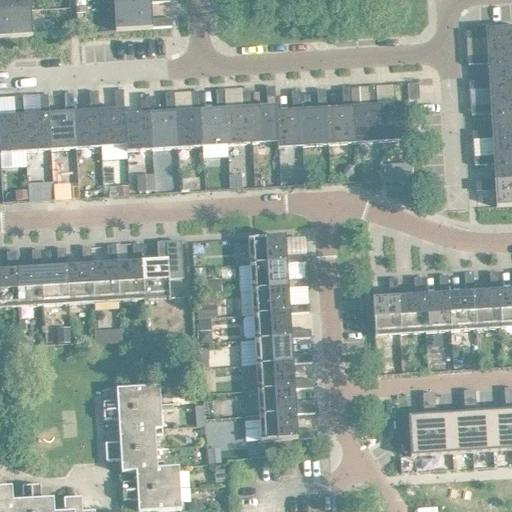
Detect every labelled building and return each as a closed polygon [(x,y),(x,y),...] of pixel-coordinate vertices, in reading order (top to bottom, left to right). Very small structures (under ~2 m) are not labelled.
[(0,0),(0,11),(33,9),(32,0),(0,0)] [(153,2),(118,4),(120,28),(119,28),(119,30),(156,27),(175,26),(175,18),(154,19),(153,2)] [(89,6),(80,7),(81,18),(90,18),(89,6)] [(0,11),(0,37),(36,35),(35,34),(34,34),(33,9),(0,11)] [(490,37),(491,54),(491,55),(511,53),(511,27),(488,29),(469,31),(469,39),(490,37)] [(491,62),(492,79),(493,80),(511,78),(511,53),(491,55),(491,54),(470,55),(471,64),(491,62)] [(493,88),(494,104),(494,105),(511,103),(511,78),(493,80),(492,79),(472,81),(472,89),(493,88)] [(410,84),(411,100),(423,100),(422,83),(410,84)] [(397,105),(380,106),(382,141),(407,140),(407,141),(408,141),(406,104),(405,104),(404,84),(396,85),(397,105)] [(271,107),(254,108),(253,108),(256,143),(280,142),(281,142),(279,113),(280,113),(280,105),(279,105),(278,86),(269,87),(271,107)] [(372,107),(355,108),(357,143),(382,141),(380,106),(379,86),(371,86),(372,107)] [(347,108),(330,109),(329,109),(332,144),(357,143),(355,108),(354,87),(345,88),(347,108)] [(245,109),(229,110),(228,110),(230,145),(256,143),(253,108),(254,108),(253,88),(244,88),(245,109)] [(119,110),(102,112),(104,146),(129,145),(130,145),(128,116),(129,116),(128,109),(127,109),(126,89),(118,90),(119,110)] [(220,110),(203,111),(205,146),(230,145),(228,110),(229,110),(227,89),(219,90),(220,110)] [(322,110),(305,111),(304,111),(306,146),(332,144),(329,109),(330,109),(329,89),(320,89),(322,110)] [(296,112),(280,113),(279,113),(281,142),(280,142),(281,149),(282,149),(282,147),(306,146),(304,111),(305,111),(303,90),(295,91),(296,112)] [(94,112),(77,113),(79,148),(104,146),(102,112),(101,91),(93,92),(94,112)] [(195,112),(178,113),(180,148),(205,146),(203,111),(202,91),(194,91),(195,112)] [(170,113),(153,114),(155,149),(180,148),(178,113),(177,92),(169,93),(170,113)] [(69,114),(52,115),(54,149),(79,148),(77,113),(76,93),(68,93),(69,114)] [(44,115),(27,116),(26,116),(29,151),(54,149),(52,115),(51,94),(42,95),(44,115)] [(145,115),(129,116),(128,116),(130,145),(129,145),(129,152),(131,152),(130,151),(155,149),(153,114),(152,94),(144,94),(145,115)] [(26,116),(27,116),(26,96),(17,96),(19,117),(2,118),(2,117),(1,117),(3,154),(4,154),(4,152),(29,151),(26,116)] [(495,113),(496,130),(511,129),(511,103),(494,105),(494,104),(474,106),(474,114),(495,113)] [(496,138),(497,155),(511,154),(511,129),(496,130),(475,131),(476,139),(496,138)] [(498,163),(499,180),(511,179),(511,154),(497,155),(477,156),(477,164),(498,163)] [(415,163),(383,164),(383,170),(384,179),(384,181),(415,180),(415,163)] [(352,164),(347,169),(347,176),(357,175),(357,164),(352,164)] [(383,170),(364,170),(365,180),(384,179),(383,170)] [(244,175),(233,176),(233,188),(245,187),(244,175)] [(157,178),(140,179),(141,191),(158,190),(157,178)] [(202,178),(185,178),(185,190),(203,189),(202,178)] [(511,179),(499,180),(478,181),(479,189),(499,188),(500,205),(499,205),(499,206),(511,205),(511,179)] [(56,182),(43,183),(44,201),(57,200),(56,182)] [(131,185),(120,186),(120,192),(120,196),(132,195),(131,185)] [(31,189),(18,190),(19,201),(32,200),(31,189)] [(253,240),(254,265),(289,263),(309,262),(309,254),(288,255),(287,238),(289,238),(289,237),(251,239),(252,240),(253,240)] [(162,263),(145,264),(147,299),(172,297),(172,298),(173,298),(171,261),(170,261),(169,242),(161,242),(162,263)] [(137,264),(120,265),(122,300),(147,299),(145,264),(144,243),(136,244),(137,264)] [(112,266),(95,267),(94,267),(97,302),(122,300),(120,265),(119,245),(110,245),(112,266)] [(87,268),(70,269),(69,269),(71,303),(97,302),(94,267),(95,267),(93,246),(85,247),(87,268)] [(61,269),(44,270),(46,305),(71,303),(69,269),(70,269),(68,248),(60,249),(61,269)] [(36,271),(19,272),(21,307),(46,305),(44,270),(43,250),(35,250),(36,271)] [(19,272),(18,251),(10,252),(11,272),(0,272),(0,307),(21,307),(19,272)] [(244,291),(256,290),(290,288),(311,287),(310,279),(290,280),(289,263),(254,265),(242,266),(244,291)] [(494,293),(477,294),(479,329),(504,328),(502,293),(501,272),(493,273),(494,293)] [(469,295),(452,296),(454,331),(479,329),(477,294),(476,274),(468,274),(469,295)] [(444,297),(427,298),(426,298),(429,332),(454,331),(452,296),(451,275),(443,276),(444,297)] [(419,298),(402,299),(401,299),(403,334),(429,332),(426,298),(427,298),(426,277),(417,277),(419,298)] [(224,278),(209,279),(210,292),(225,291),(224,278)] [(401,299),(402,299),(400,279),(392,279),(393,300),(377,301),(377,299),(376,300),(378,337),(379,337),(379,335),(403,334),(401,299)] [(256,290),(257,315),(292,313),(312,312),(312,304),(291,305),(290,288),(256,290)] [(511,292),(502,293),(504,328),(511,327),(511,292)] [(220,303),(199,304),(200,318),(221,317),(220,303)] [(257,315),(259,340),(293,338),(293,339),(314,337),(313,329),(293,330),(292,313),(257,315)] [(73,328),(60,328),(61,343),(74,342),(73,328)] [(124,329),(97,330),(98,343),(113,342),(124,341),(125,341),(124,329)] [(214,330),(200,331),(201,343),(215,342),(214,330)] [(141,336),(131,336),(131,346),(141,345),(141,336)] [(259,340),(260,366),(295,363),(295,364),(315,363),(315,354),(294,356),(293,339),(293,338),(259,340)] [(260,366),(261,391),(296,389),(317,388),(316,380),(296,381),(295,364),(295,363),(260,366)] [(105,402),(106,411),(175,406),(175,404),(163,404),(162,386),(119,389),(120,401),(105,402)] [(261,391),(263,416),(298,414),(318,413),(318,405),(297,406),(296,389),(261,391)] [(467,402),(471,402),(475,401),(475,390),(467,391),(467,402)] [(426,404),(430,404),(435,404),(434,393),(426,393),(426,404)] [(475,401),(471,402),(471,413),(479,412),(479,401),(475,401)] [(435,404),(430,404),(431,415),(439,414),(438,403),(435,404)] [(121,419),(122,430),(165,427),(164,410),(176,409),(175,406),(106,411),(107,419),(121,419)] [(511,410),(508,411),(494,411),(497,451),(511,450),(511,410)] [(479,412),(473,413),(476,453),(497,451),(494,411),(479,412)] [(467,413),(453,414),(456,454),(476,453),(473,413),(467,413)] [(298,414),(263,416),(264,440),(263,440),(263,442),(300,439),(320,438),(319,430),(299,431),(298,414)] [(439,415),(433,415),(435,455),(456,454),(453,414),(439,415)] [(427,415),(411,416),(414,456),(435,455),(433,415),(427,415)] [(108,442),(109,452),(159,448),(158,435),(165,434),(165,427),(122,430),(123,442),(108,442)] [(124,472),(139,471),(139,470),(167,468),(167,467),(167,462),(160,462),(159,448),(109,452),(109,460),(124,459),(124,472)] [(223,448),(210,449),(211,464),(224,463),(223,448)] [(125,482),(125,491),(176,488),(175,475),(182,474),(182,466),(167,467),(167,468),(139,470),(139,471),(140,482),(125,482)] [(15,511),(14,500),(16,500),(15,486),(2,486),(1,472),(0,472),(0,511),(15,511)] [(35,511),(34,484),(25,485),(26,499),(16,500),(14,500),(15,511),(35,511)] [(57,511),(56,498),(44,498),(43,484),(34,484),(35,511),(57,511)] [(176,488),(125,491),(126,500),(140,499),(141,511),(184,509),(184,502),(177,502),(176,488)] [(76,511),(76,496),(67,497),(68,511),(58,511),(76,511)] [(84,496),(76,496),(76,511),(98,511),(98,510),(85,510),(84,496)] [(208,499),(193,500),(194,509),(208,508),(208,499)]
